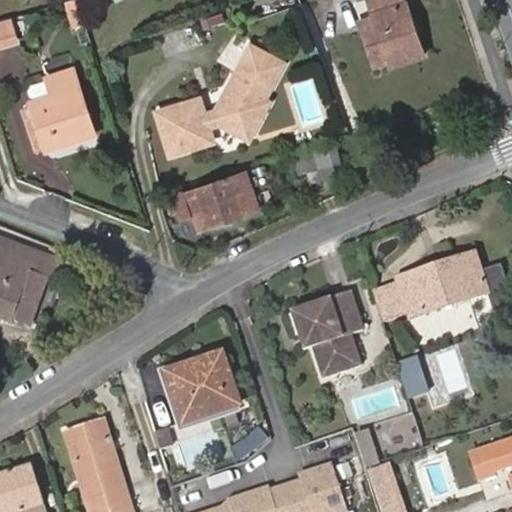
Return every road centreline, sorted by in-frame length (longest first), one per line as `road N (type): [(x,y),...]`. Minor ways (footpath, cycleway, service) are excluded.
road 1 (residential): [(187,301),(333,223),(511,152)]
road 2 (residential): [(0,418),(187,301)]
road 3 (residential): [(0,206),(154,267),(187,301)]
